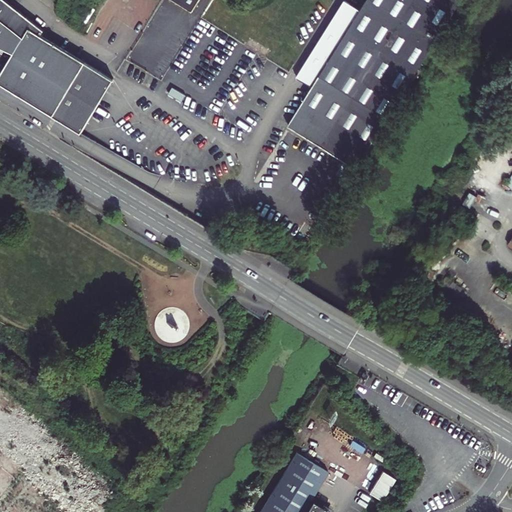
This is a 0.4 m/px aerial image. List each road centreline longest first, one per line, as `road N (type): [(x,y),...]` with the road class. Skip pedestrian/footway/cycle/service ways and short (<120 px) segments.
road 1 (track): [(0,215),(21,206),(45,214),(178,284),(215,314),(221,329),(218,351),(159,433),(127,444),(107,432),(69,349),(50,331),(0,312)]
road 2 (secondary): [(511,433),(0,127)]
